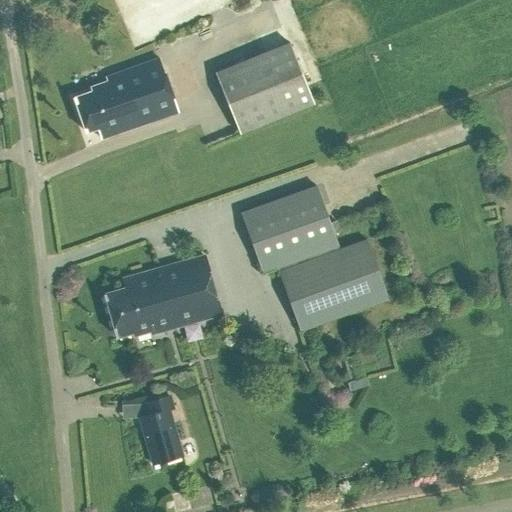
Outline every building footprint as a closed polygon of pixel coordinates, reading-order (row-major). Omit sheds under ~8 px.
[(287,41),(212,72),(237,132),(312,101),(287,41)] [(177,112),(159,60),(105,78),(106,81),(90,87),(92,91),(74,98),(86,131),(97,127),(101,139),(177,112)] [(260,272),(275,266),(297,330),(385,299),(363,236),(335,245),(313,184),(238,211),(260,272)] [(135,336),(151,331),(152,334),(220,315),(203,256),(121,280),(124,290),(105,296),(116,336),(133,331),(135,336)] [(368,369),(379,366),(376,351),(365,353),(368,369)] [(362,377),(356,354),(342,358),(349,381),(362,377)] [(379,356),(379,366),(395,366),(395,356),(379,356)] [(138,417),(152,465),(182,456),(168,410),(172,408),(168,395),(145,402),(149,414),(138,417)]
